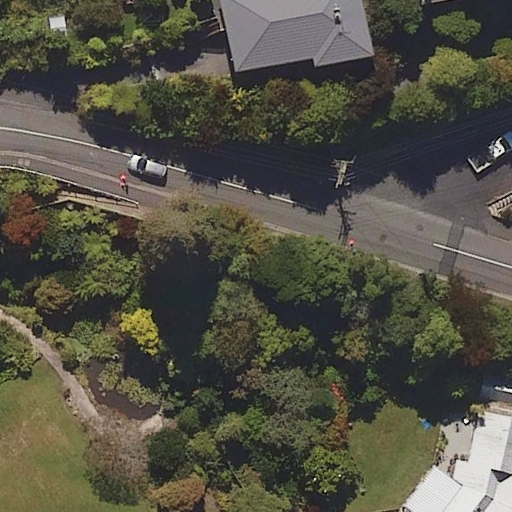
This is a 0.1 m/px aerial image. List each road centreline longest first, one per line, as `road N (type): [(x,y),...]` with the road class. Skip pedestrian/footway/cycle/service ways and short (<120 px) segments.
road 1 (residential): [(383,225),(0,127)]
road 2 (residential): [(383,225),(511,159)]
road 3 (residential): [(511,266),(383,225)]
